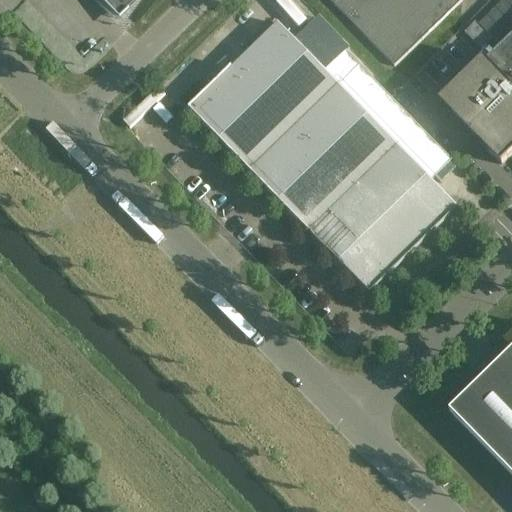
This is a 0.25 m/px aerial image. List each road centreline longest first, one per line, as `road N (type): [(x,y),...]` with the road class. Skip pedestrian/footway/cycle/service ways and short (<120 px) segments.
road 1 (residential): [(351,421),(63,130)]
road 2 (residential): [(351,421),(511,265)]
road 3 (residential): [(63,130),(198,0)]
road 4 (residential): [(438,511),(351,421)]
